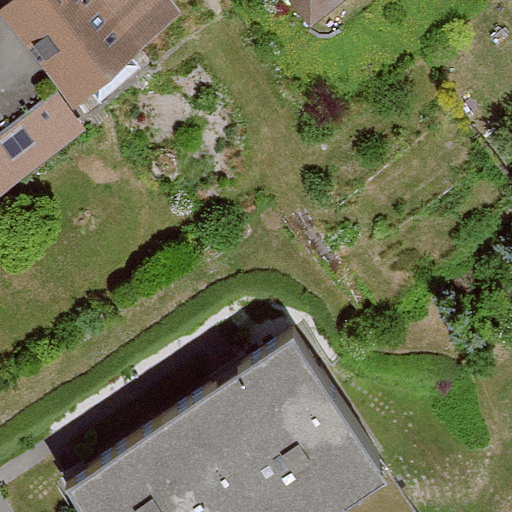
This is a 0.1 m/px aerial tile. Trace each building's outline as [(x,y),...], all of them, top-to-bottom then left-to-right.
[(11,0),(8,3),(73,83),(132,32),(170,4),(166,0),(11,0)] [(305,0),(312,9),(324,0),(305,0)] [(0,163),(73,109),(55,86),(0,127),(0,163)] [(379,454),(291,325),(64,478),(86,511),(334,511),(345,505),(346,493),(338,481),(379,454)] [(417,511),(379,454),(338,481),(346,493),(345,505),(334,511),(417,511)]
